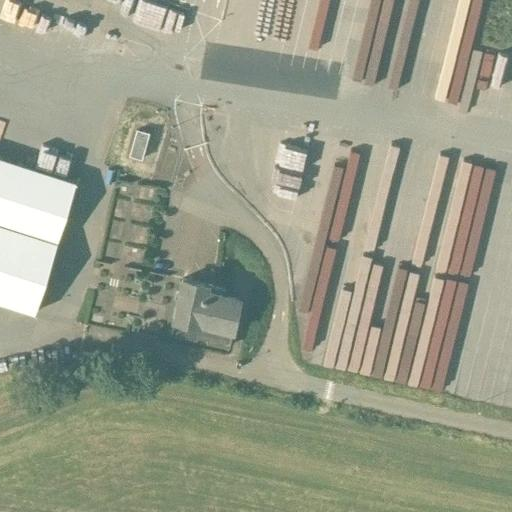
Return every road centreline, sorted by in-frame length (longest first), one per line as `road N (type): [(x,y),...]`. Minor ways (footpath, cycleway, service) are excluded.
road 1 (unclassified): [(197,61),(189,105),(202,168),(260,236),(278,274),(264,376)]
road 2 (unclassified): [(511,431),(264,376)]
road 3 (unclassified): [(264,376),(82,339)]
